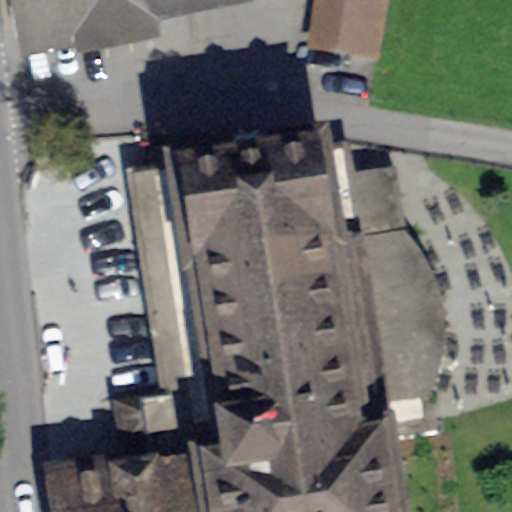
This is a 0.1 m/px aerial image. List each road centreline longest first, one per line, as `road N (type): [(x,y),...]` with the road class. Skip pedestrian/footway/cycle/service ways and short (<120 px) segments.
road 1 (residential): [(0,148),(352,131),(511,153)]
road 2 (secondary): [(16,511),(0,331)]
